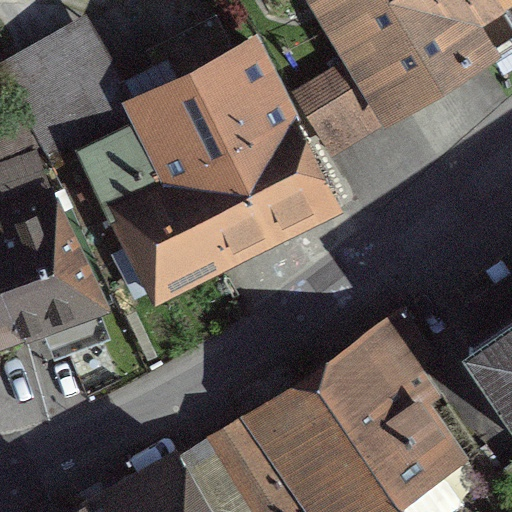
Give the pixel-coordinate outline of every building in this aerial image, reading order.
[(296,0),(342,74),(377,132),(511,49),(511,36),(489,0),(296,0)] [(149,90),(234,260),(331,212),(246,42),(149,90)] [(377,132),(342,74),(298,101),(333,158),(377,132)] [(234,260),(149,90),(119,105),(129,125),(66,156),(141,306),(234,260)] [(31,121),(0,131),(0,160),(40,147),(31,121)] [(55,194),(0,218),(0,265),(27,327),(99,295),(55,194)] [(0,338),(27,327),(0,265),(0,338)] [(511,447),(511,314),(452,353),(511,447)] [(386,325),(309,382),(390,498),(461,456),(424,403),(435,394),(386,325)] [(315,511),(371,511),(390,498),(309,382),(250,420),(315,511)] [(301,511),(244,416),(211,435),(257,511),(301,511)] [(193,511),(165,458),(62,511),(193,511)]
